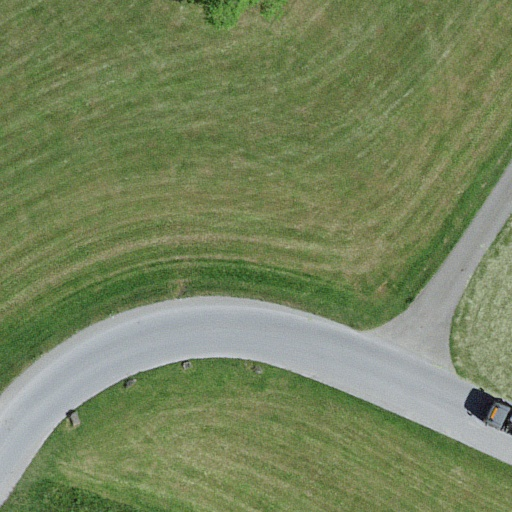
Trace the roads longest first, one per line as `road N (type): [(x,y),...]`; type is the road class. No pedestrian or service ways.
road 1 (unclassified): [(511,427),(324,346),(212,326),(111,348),(56,385),(0,470)]
road 2 (track): [(385,372),(511,178)]
